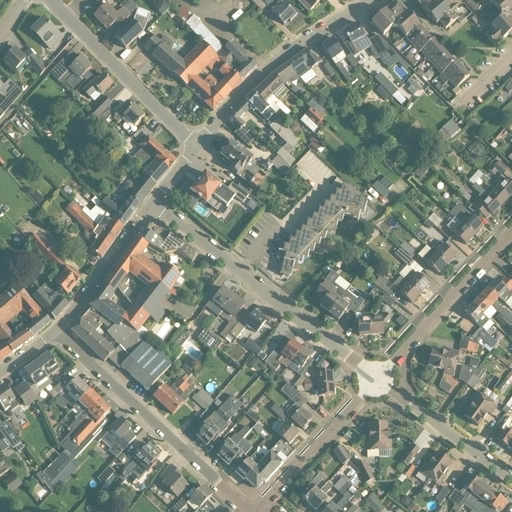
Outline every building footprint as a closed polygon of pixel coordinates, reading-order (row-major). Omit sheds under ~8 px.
[(269,6),(263,0),(251,0),(263,12),(269,6)] [(272,15),(284,27),(288,22),(290,24),(298,17),(286,5),(285,5),(280,0),(274,0),(270,5),(273,7),(269,11),(272,15)] [(321,0),(296,0),(295,1),(308,14),(322,0),(321,0)] [(436,25),(439,23),(449,12),(441,4),(441,0),(414,0),(425,11),(424,11),(436,25)] [(475,14),(479,11),(469,0),(466,3),(475,14)] [(491,27),(502,40),(503,41),(511,32),(511,1),(511,0),(498,0),(493,5),(501,15),(500,19),(491,27)] [(137,8),(131,2),(125,8),(131,14),(137,8)] [(405,38),(419,27),(407,13),(407,14),(397,2),(385,11),(371,23),(383,37),(393,28),(398,29),(405,38)] [(103,14),(97,20),(107,31),(114,24),(119,28),(131,16),(123,8),(117,14),(108,5),(101,12),(103,14)] [(147,20),(150,14),(139,9),(136,15),(147,20)] [(449,12),(439,23),(446,30),(457,20),(460,24),(466,19),(462,15),(459,18),(452,10),(449,12)] [(181,21),(186,26),(193,19),(188,14),(181,21)] [(133,22),(116,39),(115,39),(126,50),(144,33),(149,21),(136,16),(133,22)] [(476,25),(480,22),(475,17),(471,20),(476,25)] [(32,31),(51,50),(63,38),(44,19),(32,31)] [(348,40),(356,53),(371,45),(379,59),(379,58),(385,66),(398,56),(377,36),(368,42),(358,24),(344,33),(347,38),(346,38),(348,40)] [(193,33),(203,43),(215,56),(222,49),(200,26),(193,33)] [(412,46),(426,34),(419,27),(405,38),(412,46)] [(494,47),(502,40),(491,27),(483,34),(494,47)] [(419,54),(420,53),(434,41),(434,40),(432,41),(426,34),(412,46),(419,54)] [(223,102),(204,84),(196,77),(199,74),(186,61),(184,64),(163,45),(154,37),(145,47),(154,55),(153,56),(163,65),(213,112),(223,102)] [(336,58),(343,53),(332,39),(322,47),(332,61),(347,82),(351,80),(336,58)] [(441,48),(436,43),(434,41),(420,53),(427,60),(441,48)] [(186,61),(199,74),(206,66),(208,68),(217,58),(215,56),(203,43),(186,61)] [(217,58),(221,61),(226,66),(225,66),(242,82),(257,68),(250,61),(250,62),(232,43),(225,49),(226,49),(217,58)] [(447,56),(444,52),(441,48),(427,60),(434,68),(447,56)] [(26,60),(40,77),(46,71),(30,51),(23,56),(15,49),(5,60),(16,70),(26,60)] [(320,64),(308,49),(288,64),(299,79),(320,64)] [(409,62),(412,59),(414,57),(410,54),(406,59),(409,62)] [(353,68),(358,65),(351,55),(346,59),(353,68)] [(440,75),(456,61),(453,63),(447,56),(434,68),(440,75)] [(83,77),(87,81),(92,76),(88,72),(92,68),(82,58),(71,69),(63,61),(51,74),(63,86),(74,74),(80,80),(83,77)] [(211,71),(220,61),(221,61),(217,58),(208,68),(211,71)] [(417,63),(412,59),(409,62),(414,67),(417,63)] [(443,74),(448,80),(449,82),(463,69),(456,61),(440,75),(441,76),(443,74)] [(299,79),(288,64),(274,74),(288,88),(291,85),(288,82),(292,80),(294,83),(299,79)] [(414,72),(416,74),(421,79),(425,75),(429,71),(422,64),(414,72)] [(227,80),(224,84),(220,88),(229,96),(242,82),(225,66),(219,73),(227,80)] [(449,82),(455,89),(452,92),(455,96),(461,91),(458,88),(470,77),(463,69),(449,82)] [(429,80),(425,75),(421,79),(426,83),(429,80)] [(92,76),(87,81),(91,85),(84,92),(90,98),(97,91),(101,96),(113,85),(104,76),(100,79),(99,77),(96,80),(92,76)] [(289,92),(272,76),(263,86),(280,102),(290,113),(291,112),(279,102),(289,92)] [(392,98),(398,92),(382,77),(377,82),(392,98)] [(229,96),(220,88),(210,78),(204,84),(223,102),(229,96)] [(9,80),(8,81),(4,86),(12,94),(0,107),(0,110),(4,115),(24,93),(9,80)] [(262,85),(253,94),(276,115),(275,114),(280,109),(287,116),(290,113),(280,102),(263,86),(262,85)] [(269,128),(287,145),(292,150),(301,140),(278,119),(276,116),(276,115),(253,94),(244,104),(249,109),(267,126),(267,125),(270,128),(269,128)] [(307,105),(311,109),(319,117),(324,112),(312,100),(307,105)] [(95,121),(104,113),(97,106),(88,114),(95,121)] [(118,124),(125,117),(135,127),(145,117),(134,106),(127,113),(122,108),(115,115),(114,120),(118,124)] [(324,121),(319,117),(311,109),(304,117),(316,129),(324,121)] [(239,139),(248,147),(251,143),(245,137),(249,131),(239,121),(245,115),(238,110),(227,122),(241,136),(239,139)] [(438,131),(446,142),(461,132),(453,120),(438,131)] [(177,162),(177,161),(149,137),(140,148),(157,162),(168,172),(177,162)] [(322,143),(314,137),(309,143),(311,144),(309,146),(315,152),(322,143)] [(254,160),(231,143),(229,142),(227,142),(225,144),(226,146),(227,148),(221,156),(231,164),(230,165),(230,166),(229,168),(237,175),(236,176),(242,181),(237,187),(250,197),(255,190),(245,183),(251,174),(255,177),(259,172),(250,165),(254,160)] [(132,159),(143,169),(153,159),(141,149),(132,159)] [(278,157),(289,167),(292,170),(298,164),(289,155),(288,154),(283,149),(282,149),(279,152),(277,155),(278,157)] [(268,161),(263,167),(268,171),(273,166),(268,161)] [(168,172),(157,162),(145,176),(156,186),(168,172)] [(494,168),(501,175),(506,169),(499,163),(494,168)] [(422,164),(414,174),(420,180),(429,170),(422,164)] [(494,176),(497,173),(491,167),(488,171),(494,176)] [(206,174),(192,192),(199,198),(198,200),(206,206),(207,204),(217,212),(223,205),(227,208),(235,198),(244,204),(250,197),(237,187),(232,183),(227,190),(206,174)] [(124,228),(145,199),(156,186),(145,176),(133,191),(137,193),(132,200),(130,199),(129,201),(131,202),(123,213),(106,202),(103,206),(98,203),(101,206),(99,209),(124,228)] [(488,188),(484,192),(500,207),(508,199),(498,189),(484,176),(481,179),(486,184),(485,185),(488,188)] [(388,191),(393,186),(385,179),(380,184),(388,191)] [(511,186),(506,181),(498,189),(508,199),(511,195),(511,186)] [(500,207),(484,192),(476,184),(473,188),(482,196),(472,206),(486,220),(491,215),(492,216),(500,207)] [(364,214),(367,203),(351,188),(342,186),(341,193),(337,192),(335,199),(331,198),(329,205),(325,204),(323,211),(319,210),(318,217),(313,216),(312,222),(308,221),(306,229),(302,227),(300,234),(296,233),(294,240),(290,239),(288,246),(284,245),(283,252),(279,251),(277,259),(284,260),(282,266),(294,269),(296,264),(301,265),(303,258),(307,259),(309,252),(313,253),(315,246),(319,247),(321,240),(325,241),(327,234),(335,236),(338,222),(348,224),(350,227),(352,226),(353,221),(358,222),(360,213),(364,214)] [(262,208),(252,200),(247,206),(257,214),(262,208)] [(88,210),(85,214),(101,230),(116,241),(124,228),(99,209),(101,206),(98,203),(96,201),(93,206),(101,212),(96,219),(88,210)] [(91,253),(102,260),(116,241),(101,230),(85,214),(84,214),(74,204),(68,210),(82,224),(80,226),(84,231),(85,240),(91,244),(88,247),(93,250),(91,253)] [(483,227),(467,212),(463,216),(468,220),(463,225),(463,226),(474,236),(483,227)] [(424,217),(427,220),(436,228),(442,222),(434,214),(429,218),(426,215),(424,217)] [(463,226),(463,225),(455,218),(446,227),(466,245),(474,236),(463,226)] [(427,220),(423,225),(432,233),(436,228),(427,220)] [(178,253),(181,255),(187,247),(157,224),(150,225),(145,231),(142,230),(124,256),(125,257),(169,293),(181,277),(167,266),(161,273),(141,257),(148,246),(165,255),(178,253)] [(58,271),(65,265),(37,235),(30,241),(58,271)] [(447,266),(456,256),(440,241),(431,251),(447,266)] [(181,255),(192,264),(198,256),(187,247),(181,255)] [(409,269),(415,263),(400,249),(395,255),(409,269)] [(423,260),(439,275),(447,266),(431,251),(423,260)] [(128,276),(129,275),(146,288),(145,290),(147,292),(150,288),(164,299),(169,293),(125,257),(117,267),(128,276)] [(150,319),(157,323),(157,324),(160,320),(165,313),(157,307),(164,299),(150,288),(147,292),(145,290),(139,298),(125,287),(129,282),(129,281),(126,279),(128,276),(117,267),(108,281),(116,286),(118,289),(132,307),(134,309),(148,321),(150,319)] [(67,296),(82,279),(69,268),(54,285),(67,296)] [(412,271),(404,281),(420,295),(428,285),(412,271)] [(320,306),(329,313),(340,300),(346,291),(345,292),(334,284),(339,277),(332,272),(315,294),(324,301),(320,306)] [(496,280),(488,289),(497,298),(505,305),(511,296),(511,284),(506,278),(500,284),(496,280)] [(375,286),(386,295),(390,298),(395,293),(380,280),(375,286)] [(148,333),(142,328),(148,321),(134,309),(132,307),(126,314),(110,303),(114,297),(113,296),(118,289),(116,286),(108,281),(105,285),(104,285),(89,306),(92,308),(115,326),(119,328),(122,323),(134,332),(137,334),(143,339),(148,333)] [(395,290),(412,304),(420,295),(404,281),(395,290)] [(56,320),(70,305),(58,294),(48,284),(34,296),(56,320)] [(0,296),(0,297),(0,298),(15,317),(15,316),(23,310),(32,301),(19,286),(3,300),(0,296)] [(218,318),(220,316),(234,297),(223,289),(214,302),(211,300),(205,309),(206,309),(207,307),(219,316),(218,317),(218,318)] [(497,312),(500,315),(511,326),(511,325),(511,316),(504,309),(503,311),(494,302),(497,298),(488,289),(480,297),(497,312)] [(355,314),(362,305),(369,296),(364,292),(360,297),(358,295),(356,299),(346,291),(340,300),(329,313),(339,321),(345,313),(347,314),(350,310),(355,314)] [(390,298),(386,295),(381,300),(391,308),(395,303),(390,298)] [(373,300),(369,296),(362,305),(366,308),(373,300)] [(11,321),(13,323),(18,330),(17,330),(20,335),(15,339),(6,327),(5,328),(4,326),(0,329),(0,341),(3,339),(13,353),(27,344),(33,340),(35,339),(29,332),(15,316),(15,317),(0,298),(0,297),(0,321),(1,323),(7,318),(10,321),(11,321)] [(234,297),(220,316),(225,320),(229,314),(235,318),(244,305),(234,297)] [(480,297),(473,305),(489,321),(497,312),(480,297)] [(35,339),(52,324),(32,301),(23,310),(36,326),(29,332),(35,339)] [(489,321),(473,305),(464,314),(480,329),(487,320),(489,321)] [(72,331),(84,343),(91,337),(95,333),(103,324),(111,330),(115,326),(92,308),(78,324),(72,331)] [(266,322),(254,313),(248,320),(245,325),(257,334),(266,322)] [(383,318),(370,319),(371,336),(384,336),(383,325),(386,325),(392,318),(387,314),(383,318)] [(511,326),(500,315),(496,319),(508,329),(511,326)] [(371,336),(370,319),(356,320),(356,326),(353,326),(354,335),(359,334),(359,337),(371,336)] [(225,340),(230,334),(238,323),(233,320),(225,330),(220,336),(225,340)] [(105,363),(110,357),(134,332),(122,323),(119,328),(115,326),(111,330),(102,339),(95,333),(91,337),(84,343),(105,363)] [(210,334),(204,330),(198,338),(214,353),(218,349),(223,343),(210,334)] [(145,341),(143,339),(137,334),(134,332),(110,357),(121,367),(145,341)] [(180,349),(189,337),(183,332),(173,343),(180,349)] [(488,353),(496,345),(497,344),(484,332),(479,338),(480,339),(477,343),(488,353)] [(0,347),(1,349),(0,349),(0,352),(4,359),(13,353),(3,339),(0,341),(0,347)] [(250,339),(245,346),(258,354),(262,347),(250,339)] [(173,365),(145,341),(121,367),(143,388),(148,392),(149,391),(159,380),(173,365)] [(302,349),(292,342),(286,350),(284,349),(280,354),(275,350),(265,363),(275,372),(281,364),(286,369),(288,367),(302,349)] [(477,346),(473,345),(461,342),(459,350),(476,354),(477,346)] [(297,374),(301,377),(302,376),(306,371),(302,368),(311,357),(302,349),(288,367),(297,374)] [(432,350),(430,358),(457,365),(460,353),(449,350),(448,354),(432,350)] [(60,369),(49,354),(37,363),(48,378),(60,369)] [(472,357),(470,365),(478,367),(480,359),(472,357)] [(454,377),(457,365),(430,358),(428,367),(444,371),(443,375),(454,377)] [(182,369),(190,375),(195,368),(188,362),(182,369)] [(30,380),(24,384),(32,397),(34,398),(37,395),(52,385),(47,379),(48,378),(37,363),(24,372),(30,380)] [(459,380),(466,385),(477,371),(462,367),(459,380)] [(477,371),(466,385),(473,390),(480,380),(477,377),(480,373),(486,377),(488,374),(480,368),(477,371)] [(511,372),(498,391),(501,393),(511,379),(511,372)] [(302,376),(301,377),(295,386),(295,387),(305,387),(333,385),(332,373),(317,374),(318,380),(311,380),(311,379),(306,379),(302,376)] [(169,390),(164,386),(159,380),(149,391),(153,395),(157,391),(159,392),(154,397),(164,406),(185,383),(190,378),(187,375),(182,380),(180,378),(169,390)] [(72,385),(67,379),(54,389),(58,395),(70,386),(71,386),(72,385)] [(77,379),(72,385),(71,386),(70,386),(58,395),(74,409),(79,404),(91,391),(77,379)] [(442,381),(439,388),(449,393),(453,386),(442,381)] [(164,406),(174,415),(184,404),(183,403),(189,397),(194,391),(185,383),(164,406)] [(24,403),(32,397),(24,384),(15,391),(24,403)] [(280,391),(285,396),(295,405),(286,414),(288,416),(303,430),(304,430),(305,431),(308,427),(307,426),(312,421),(312,420),(313,419),(302,409),(299,407),(305,401),(292,389),(287,384),(280,391)] [(334,397),(333,385),(305,387),(305,391),(312,391),(312,392),(319,392),(319,398),(334,397)] [(5,386),(0,388),(0,405),(5,412),(10,408),(12,411),(19,406),(15,400),(5,386)] [(199,393),(193,400),(197,403),(197,404),(205,411),(214,401),(204,393),(205,391),(202,388),(198,392),(199,393)] [(59,445),(101,401),(96,397),(96,395),(94,394),(93,394),(91,391),(79,404),(74,409),(79,414),(74,418),(76,420),(69,428),(68,430),(71,433),(59,445)] [(464,417),(471,422),(487,400),(477,393),(471,401),(473,404),(464,417)] [(200,441),(202,442),(228,413),(238,402),(234,398),(231,400),(229,399),(208,423),(207,422),(198,431),(200,432),(196,437),(197,438),(196,439),(199,442),(200,441)] [(497,407),(487,400),(471,422),(478,427),(488,413),(491,416),(497,407)] [(75,460),(94,438),(101,431),(97,427),(105,419),(103,418),(108,413),(110,410),(101,401),(59,445),(75,460)] [(242,405),(238,402),(228,413),(202,442),(201,443),(205,447),(206,446),(207,447),(212,442),(214,444),(228,428),(227,423),(234,415),(242,405)] [(288,416),(286,414),(276,405),(271,410),(283,421),(288,416)] [(507,415),(510,410),(505,406),(502,411),(507,415)] [(252,421),(256,425),(260,421),(250,411),(246,415),(252,421)] [(133,441),(126,434),(131,429),(121,419),(101,440),(110,450),(108,452),(116,459),(124,451),(133,441)] [(0,426),(6,435),(5,435),(14,449),(21,444),(6,422),(2,425),(0,421),(0,426)] [(222,461),(223,462),(256,425),(252,421),(231,444),(228,441),(220,449),(222,451),(217,456),(218,457),(217,458),(221,462),(222,461)] [(282,439),(289,445),(299,435),(286,423),(275,435),(282,440),(282,439)] [(377,424),(370,424),(370,441),(366,441),(366,452),(378,451),(377,424)] [(387,424),(377,424),(378,451),(391,451),(391,441),(387,441),(387,424)] [(255,428),(257,425),(256,425),(223,462),(224,463),(223,464),(226,467),(227,466),(228,467),(233,462),(235,464),(243,455),(240,452),(252,439),(252,438),(259,431),(255,428)] [(500,431),(494,440),(504,447),(511,435),(506,431),(504,434),(500,431)] [(282,439),(282,440),(282,441),(273,450),(265,458),(266,458),(246,481),(254,489),(258,489),(264,482),(265,483),(295,452),(288,446),(289,445),(282,439)] [(117,491),(124,483),(155,451),(148,445),(144,451),(142,449),(133,459),(135,460),(121,475),(122,476),(109,491),(114,495),(117,491)] [(407,468),(419,451),(413,446),(400,463),(407,468)] [(339,459),(338,459),(343,466),(349,461),(340,447),(339,447),(339,448),(345,455),(339,459)] [(129,455),(124,451),(117,459),(121,463),(129,455)] [(160,456),(155,451),(124,483),(117,491),(118,491),(122,494),(127,488),(124,485),(125,484),(129,487),(131,484),(133,485),(138,479),(140,481),(144,476),(143,475),(147,471),(149,473),(157,463),(155,461),(160,456)] [(243,478),(245,480),(246,481),(266,458),(265,458),(261,455),(259,457),(255,453),(248,461),(236,474),(242,480),(243,478)] [(416,478),(425,484),(445,458),(438,453),(428,466),(425,464),(419,473),(416,478)] [(0,478),(11,470),(0,454),(0,478)] [(452,463),(445,458),(425,484),(426,485),(425,486),(432,491),(436,485),(439,487),(445,479),(442,477),(452,463)] [(68,459),(51,477),(48,480),(51,484),(71,462),(68,459)] [(81,465),(75,460),(72,463),(62,473),(68,479),(81,465)] [(374,480),(364,462),(357,466),(367,484),(374,480)] [(182,476),(171,466),(160,478),(166,483),(164,485),(177,498),(188,487),(179,479),(182,476)] [(408,479),(414,469),(410,466),(403,475),(408,479)] [(109,467),(99,480),(105,484),(114,471),(109,467)] [(338,492),(347,483),(358,472),(354,468),(343,479),(342,479),(333,488),(338,492)] [(11,494),(23,485),(15,474),(3,483),(11,494)] [(302,496),(309,503),(320,492),(315,487),(324,479),(320,475),(305,490),(307,491),(302,496)] [(480,483),(468,475),(463,483),(466,486),(464,489),(465,490),(461,495),(453,489),(450,492),(446,498),(461,509),(466,502),(480,483)] [(55,481),(51,485),(57,491),(61,487),(55,481)] [(320,492),(309,503),(317,511),(328,500),(324,496),(333,487),(328,483),(320,492)] [(355,496),(354,496),(357,492),(347,483),(338,492),(344,498),(336,507),(332,504),(324,511),(338,511),(349,501),(355,496)] [(480,483),(466,502),(474,508),(488,489),(480,483)] [(200,508),(212,497),(203,487),(191,499),(200,508)] [(446,498),(450,492),(445,488),(435,501),(441,505),(446,498)] [(483,511),(484,511),(483,511),(495,495),(488,489),(474,508),(473,509),(476,511),(483,511)] [(374,495),(365,502),(373,511),(379,511),(384,508),(374,495)] [(507,503),(495,495),(483,511),(484,511),(488,506),(496,511),(498,509),(502,511),(507,503)] [(212,497),(200,508),(200,509),(196,511),(228,511),(227,510),(226,510),(212,497)] [(174,511),(180,511),(188,505),(182,499),(172,510),(174,511)] [(356,511),(358,510),(349,501),(338,511),(356,511)]
